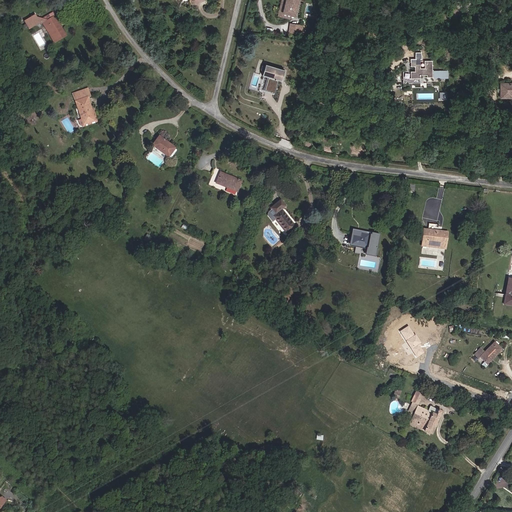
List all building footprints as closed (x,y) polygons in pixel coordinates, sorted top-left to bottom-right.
[(290,18),(290,15),(282,13),(285,0),(281,0),(278,15),(290,18)] [(294,16),(298,0),(285,0),(282,13),(290,15),(294,16)] [(61,18),(56,10),(42,19),(47,20),(53,17),(56,20),(61,18)] [(56,20),(53,17),(47,20),(42,19),(38,18),(38,17),(36,18),(34,15),(24,21),(28,27),(38,21),(44,23),(55,42),(65,36),(56,20)] [(300,33),(301,26),(292,25),(291,32),(300,33)] [(432,70),(432,61),(424,61),(424,68),(420,68),(420,59),(415,59),(415,62),(410,62),(410,66),(414,66),(414,71),(410,71),(410,78),(420,78),(420,75),(426,75),(426,77),(447,77),(447,71),(433,71),(433,70),(432,70)] [(273,94),(277,81),(278,78),(280,79),(283,71),(266,66),(263,74),(270,76),(269,79),(267,78),(264,91),(273,94)] [(511,83),(500,84),(500,97),(511,97),(511,83)] [(90,97),(87,88),(73,94),(82,120),(83,124),(83,125),(95,121),(93,113),(92,113),(91,111),(92,111),(92,110),(87,98),(90,97)] [(82,127),(98,122),(94,110),(92,110),(92,111),(91,111),(92,113),(93,113),(95,121),(83,125),(83,124),(81,124),(82,127)] [(175,148),(159,136),(152,145),(168,157),(169,157),(175,148)] [(237,191),(241,181),(220,172),(216,183),(237,191)] [(287,234),(296,227),(281,209),(285,206),(280,200),(270,208),(275,214),(272,216),(287,234)] [(315,227),(310,222),(300,230),(305,236),(315,227)] [(445,248),(447,232),(424,230),(422,246),(445,248)] [(375,255),(379,234),(371,233),(371,234),(361,232),(360,237),(352,235),(351,244),(368,248),(367,253),(375,255)] [(492,359),(502,349),(495,342),(484,353),(480,357),(487,364),(491,360),(490,359),(491,358),(492,359)] [(484,353),(480,348),(474,354),(478,359),(480,357),(484,353)] [(431,434),(443,408),(421,398),(422,395),(416,392),(411,401),(412,402),(408,411),(413,414),(411,418),(408,424),(431,434)]
